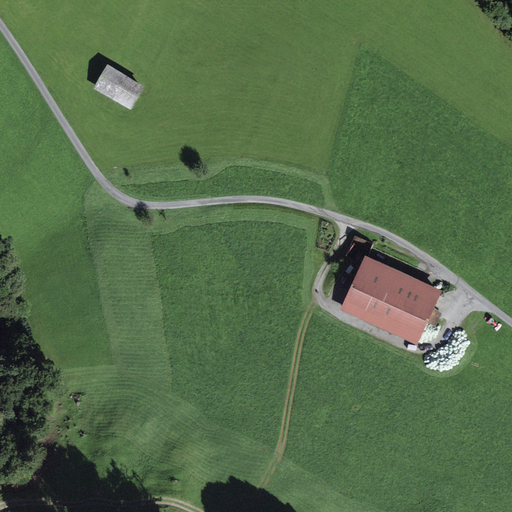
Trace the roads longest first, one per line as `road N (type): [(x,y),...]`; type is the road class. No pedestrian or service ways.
road 1 (track): [(0,29),(98,176),(123,199),(156,207),(263,198),(379,230),(511,320)]
road 2 (track): [(244,511),(268,474),(306,313),(348,221)]
road 3 (track): [(0,507),(169,501),(197,511)]
